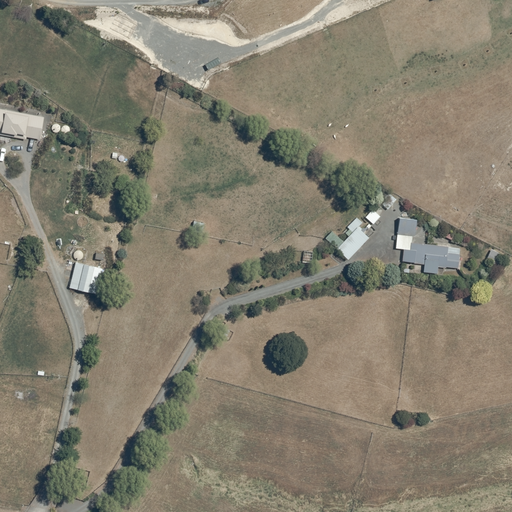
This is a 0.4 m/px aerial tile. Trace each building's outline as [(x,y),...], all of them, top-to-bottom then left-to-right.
[(0,134),(23,140),(24,138),(37,141),(42,116),(0,107),(0,134)] [(378,216),(370,209),(363,218),(371,225),(378,216)] [(389,242),(388,257),(447,262),(449,240),(404,236),(406,211),(386,209),(383,242),(389,242)] [(355,218),(345,228),(348,230),(343,234),(346,237),(341,241),(331,231),(323,239),(345,260),(366,238),(354,227),(359,222),(355,218)] [(202,224),(191,222),(190,232),(200,233),(202,224)] [(496,254),(489,250),(484,259),(491,263),(496,254)] [(99,270),(73,264),(67,290),(94,296),(99,270)]
